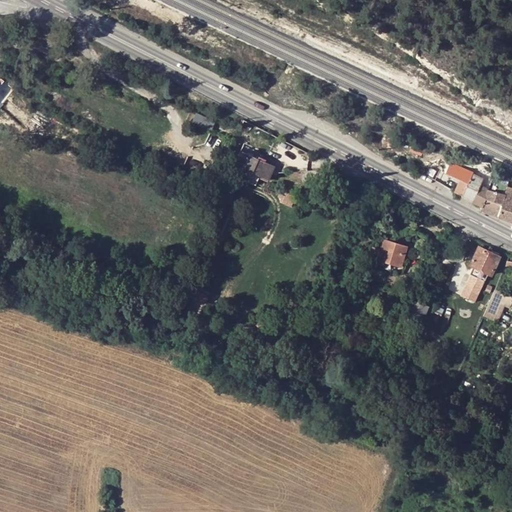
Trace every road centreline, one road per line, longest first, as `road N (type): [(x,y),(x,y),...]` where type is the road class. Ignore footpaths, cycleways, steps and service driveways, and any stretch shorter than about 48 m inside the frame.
road 1 (secondary): [(33,0),(511,246)]
road 2 (secondary): [(511,234),(54,0)]
